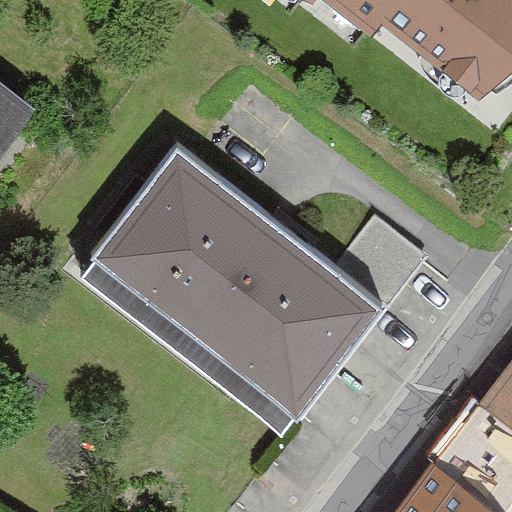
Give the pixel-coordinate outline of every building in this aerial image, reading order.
[(389,6),(392,0),(331,0),(369,30),(389,6)] [(511,0),(392,0),(389,6),(487,82),(511,50),(511,0)] [(0,142),(35,96),(0,69),(0,142)] [(176,142),(81,266),(287,422),(382,298),(176,142)] [(511,348),(504,359),(454,426),(436,451),(511,507),(511,348)] [(511,511),(511,507),(436,451),(400,498),(390,511),(511,511)]
